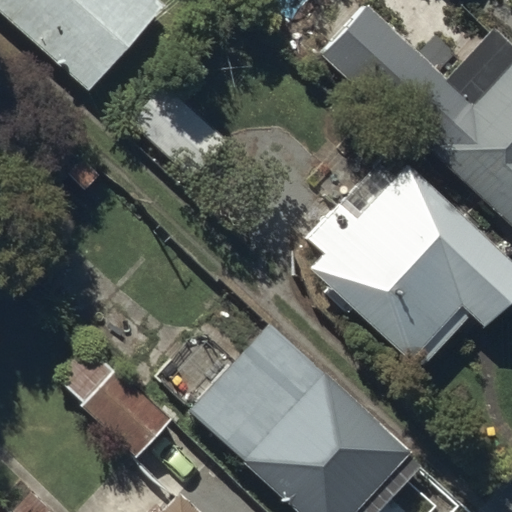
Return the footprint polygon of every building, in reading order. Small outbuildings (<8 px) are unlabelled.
[(0,0),(0,15),(92,96),(166,13),(151,0),(0,0)] [(511,55),(494,39),(446,91),(364,16),(323,61),(390,122),(396,115),(434,150),(430,155),(511,229),(511,55)] [(224,147),(164,92),(131,127),(191,183),(224,147)] [(511,305),(511,267),(404,166),(358,214),(343,200),(305,240),(327,261),(313,276),(408,365),(458,313),(483,336),(511,305)] [(384,511),(421,471),(268,333),(192,416),(298,511),(384,511)] [(167,424),(82,350),(50,386),(134,461),(167,424)] [(45,511),(29,497),(15,511),(45,511)] [(189,511),(176,500),(164,511),(189,511)]
